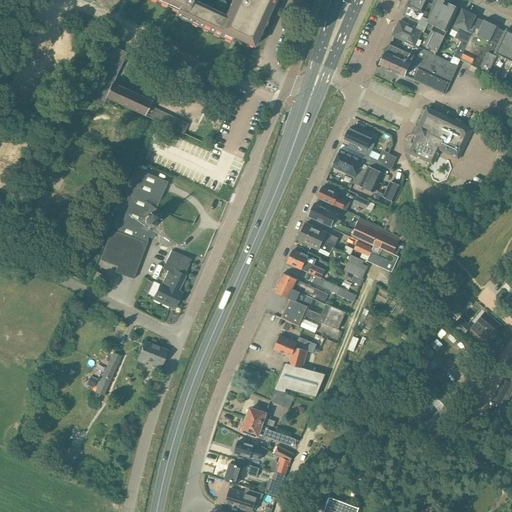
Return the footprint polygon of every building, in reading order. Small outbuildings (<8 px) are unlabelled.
[(232,0),(225,15),(193,0),(155,0),(177,10),(175,15),(232,41),(233,37),(253,47),(275,0),(232,0)] [(393,35),(404,40),(436,55),(437,52),(448,28),(453,18),(457,10),(453,8),(454,6),(453,5),(453,3),(446,0),(407,0),(406,3),(408,4),(407,5),(408,6),(406,8),(404,7),(402,12),(404,13),(403,15),(419,22),(416,28),(400,21),(397,27),(394,28),(392,32),(394,34),(393,35)] [(453,18),(448,28),(457,32),(455,37),(461,41),(458,47),(458,48),(454,56),(461,59),(473,33),(469,31),(475,16),(463,10),(460,16),(457,15),(456,19),(453,18)] [(469,42),(461,59),(461,60),(480,70),(481,69),(480,68),(488,52),(493,55),(498,45),(499,45),(505,31),(499,28),(499,27),(484,20),(480,29),(476,27),(473,33),(469,42)] [(55,21),(41,26),(48,46),(62,41),(55,21)] [(41,26),(27,31),(34,51),(48,46),(41,26)] [(487,73),(505,82),(511,66),(511,33),(506,30),(505,31),(499,45),(498,45),(493,55),(488,52),(480,68),(481,69),(481,68),(488,71),(487,73)] [(27,31),(13,36),(20,56),(34,51),(27,31)] [(447,60),(436,55),(404,40),(400,49),(389,44),(380,64),(412,79),(415,81),(414,83),(419,85),(420,83),(445,95),(450,82),(458,66),(447,61),(447,60)] [(126,53),(105,43),(82,93),(103,103),(106,97),(144,115),(152,100),(113,82),(126,53)] [(57,49),(43,55),(50,74),(65,69),(57,49)] [(43,55),(30,60),(37,79),(50,74),(43,55)] [(30,60),(14,65),(21,85),(37,79),(30,60)] [(40,98),(37,104),(59,114),(62,109),(40,98)] [(36,106),(33,112),(55,122),(58,117),(36,106)] [(413,145),(410,151),(411,154),(416,157),(419,158),(423,160),(427,162),(431,164),(434,162),(435,162),(438,155),(438,156),(441,151),(447,154),(458,159),(462,153),(473,129),(469,128),(432,110),(430,109),(426,110),(421,120),(421,121),(418,127),(418,128),(414,134),(414,135),(411,141),(413,145)] [(167,113),(163,123),(185,132),(189,123),(167,113)] [(355,131),(349,129),(347,134),(345,134),(344,137),(345,138),(344,140),(358,146),(359,146),(360,147),(357,152),(368,157),(373,145),(370,143),(373,135),(364,131),(364,133),(356,129),(355,131)] [(384,163),(378,160),(370,156),(363,160),(340,149),(331,167),(354,178),(352,182),(374,192),(386,165),(383,163),(384,163)] [(383,151),(378,160),(384,163),(388,154),(389,154),(383,151)] [(388,154),(384,163),(383,163),(386,165),(392,168),(397,158),(389,154),(388,154)] [(139,169),(114,230),(113,230),(147,242),(148,237),(155,237),(155,228),(155,227),(156,227),(157,226),(158,225),(159,224),(159,223),(160,222),(160,220),(160,219),(159,218),(159,217),(158,216),(157,215),(156,214),(155,214),(154,213),(168,181),(139,169)] [(390,181),(383,197),(395,203),(402,187),(390,181)] [(338,194),(323,186),(322,188),(321,188),(319,192),(320,192),(317,198),(333,205),(346,211),(350,203),(337,197),(338,194)] [(369,201),(357,196),(353,204),(366,209),(369,201)] [(374,246),(373,248),(367,261),(392,272),(399,256),(397,256),(405,239),(401,238),(401,237),(360,218),(354,230),(340,224),(342,220),(335,217),(336,214),(315,204),(309,216),(331,226),(330,228),(351,237),(352,235),(374,246)] [(306,223),(302,230),(306,232),(305,234),(310,237),(311,234),(317,237),(316,238),(334,246),(335,247),(339,238),(306,223)] [(133,279),(147,242),(113,230),(114,230),(111,229),(100,259),(117,266),(115,272),(133,279)] [(302,230),(298,240),(319,250),(319,248),(320,247),(329,251),(332,245),(316,238),(317,237),(311,234),(310,237),(305,234),(306,232),(302,230)] [(363,259),(367,261),(373,248),(358,241),(354,249),(365,255),(363,259)] [(316,276),(321,278),(324,271),(313,266),(316,260),(294,249),(288,261),(296,265),(296,267),(302,270),(302,269),(315,275),(316,275),(316,276)] [(191,259),(171,250),(163,268),(168,270),(162,282),(161,282),(153,298),(174,309),(182,293),(178,290),(185,275),(184,275),(191,259)] [(345,271),(348,272),(363,279),(362,278),(368,266),(363,263),(364,261),(352,255),(345,271)] [(102,274),(96,271),(93,279),(98,281),(102,274)] [(348,272),(345,278),(361,286),(363,280),(348,272)] [(283,273),(278,283),(313,298),(324,303),(328,295),(316,290),(316,289),(299,281),(283,273)] [(321,278),(316,276),(313,282),(337,293),(351,299),(351,298),(354,300),(357,295),(340,287),(321,278)] [(300,327),(312,298),(278,283),(274,292),(286,298),(286,299),(287,302),(290,303),(288,307),(283,319),(300,327)] [(469,296),(463,291),(458,297),(464,302),(469,296)] [(326,318),(323,324),(336,330),(337,330),(338,329),(346,312),(331,306),(326,318)] [(371,332),(375,311),(363,309),(359,329),(371,332)] [(475,327),(472,330),(495,349),(501,342),(502,341),(495,335),(502,327),(486,313),(479,322),(478,321),(474,326),(475,327)] [(460,319),(455,325),(458,328),(463,322),(460,319)] [(280,336),(274,350),(276,350),(291,357),(289,364),(302,367),(307,351),(313,353),(317,344),(299,337),(297,341),(281,334),(280,336)] [(168,350),(145,340),(137,360),(145,363),(146,361),(161,366),(168,350)] [(113,352),(94,391),(104,396),(123,357),(113,352)] [(325,374),(311,370),(289,364),(286,363),(275,389),(285,392),(286,388),(316,397),(325,374)] [(431,379),(422,370),(411,380),(438,411),(417,428),(427,440),(460,411),(450,400),(449,401),(441,392),(451,384),(440,371),(431,379)] [(511,394),(511,371),(508,370),(504,378),(493,399),(506,406),(511,394)] [(293,398),(275,390),(271,401),(289,409),(293,398)] [(246,420),(261,425),(262,423),(273,427),(275,422),(264,418),(265,414),(250,409),(246,420)] [(511,428),(511,427),(507,412),(501,414),(506,431),(511,428)] [(246,420),(242,431),(251,434),(250,436),(257,438),(257,436),(264,439),(265,437),(294,447),(296,440),(293,438),(288,437),(268,430),(268,428),(265,427),(264,427),(261,426),(261,425),(246,420)] [(237,447),(235,453),(251,458),(251,457),(260,460),(263,450),(254,447),(255,445),(239,441),(238,443),(237,443),(235,446),(237,447)] [(81,450),(69,444),(60,463),(72,469),(81,450)] [(280,456),(279,457),(290,462),(291,461),(294,454),(278,446),(278,447),(277,447),(275,447),(273,451),(274,453),(280,456)] [(290,462),(279,457),(278,462),(280,463),(277,472),(286,474),(288,465),(289,466),(290,462)] [(252,464),(236,459),(234,466),(230,464),(225,479),(237,483),(242,468),(249,470),(248,474),(257,477),(259,469),(251,466),(252,464)] [(285,477),(275,474),(272,484),(281,487),(285,477)] [(230,489),(225,504),(233,507),(232,508),(237,509),(237,508),(245,511),(249,511),(251,511),(254,507),(256,508),(261,500),(257,497),(258,493),(251,491),(250,495),(230,489)] [(327,504),(324,511),(357,511),(359,508),(358,508),(330,497),(330,498),(329,498),(326,504),(327,504)]
